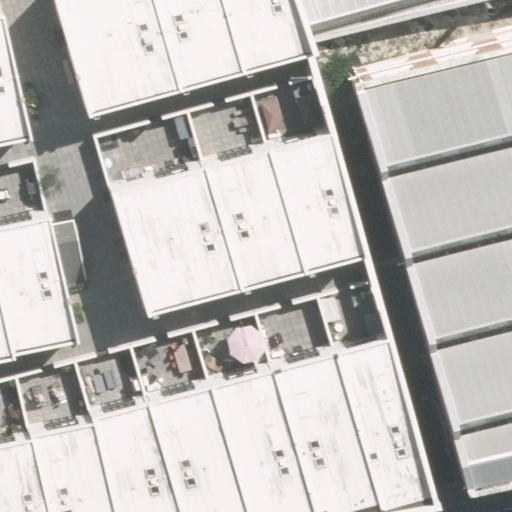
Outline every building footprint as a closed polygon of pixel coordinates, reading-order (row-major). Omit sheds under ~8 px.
[(152,0),(56,0),(82,88),(171,64),(152,0)] [(221,0),(152,0),(171,64),(235,45),(221,0)] [(221,0),(235,45),(299,26),(291,0),(221,0)] [(333,0),(299,0),(302,9),(333,0)] [(511,0),(446,0),(313,37),(439,471),(511,455),(511,0)] [(0,2),(0,118),(27,112),(0,2)] [(259,119),(296,242),(360,223),(323,100),(259,119)] [(259,119),(196,138),(232,261),(296,242),(259,119)] [(196,138),(107,164),(143,285),(232,261),(196,138)] [(0,300),(7,333),(70,319),(42,193),(0,202),(0,300)] [(0,338),(8,336),(7,333),(0,300),(0,338)] [(325,325),(369,476),(372,482),(415,470),(378,308),(325,325)] [(263,343),(306,488),(308,494),(369,476),(325,325),(263,343)] [(264,339),(203,359),(245,503),(246,505),(306,488),(263,343),(264,339)] [(141,377),(182,511),(181,511),(206,511),(245,503),(203,359),(141,377)] [(86,392),(88,396),(114,511),(181,511),(182,511),(141,377),(86,392)] [(27,411),(28,415),(50,511),(114,511),(88,396),(27,411)] [(0,511),(50,511),(28,415),(0,421),(0,511)]
